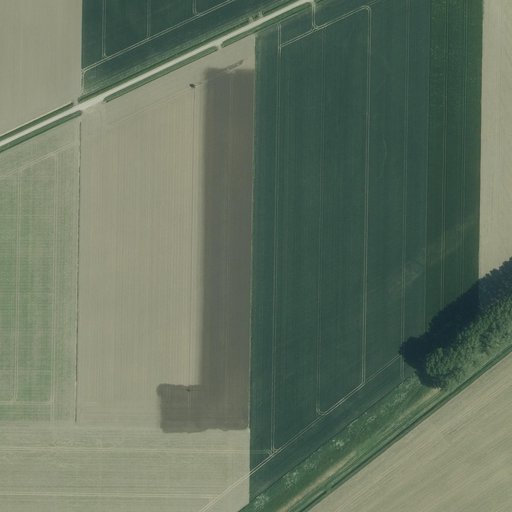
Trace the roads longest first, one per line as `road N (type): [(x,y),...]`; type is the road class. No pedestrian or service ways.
road 1 (unclassified): [(0,144),(307,0)]
road 2 (track): [(291,511),(511,338)]
